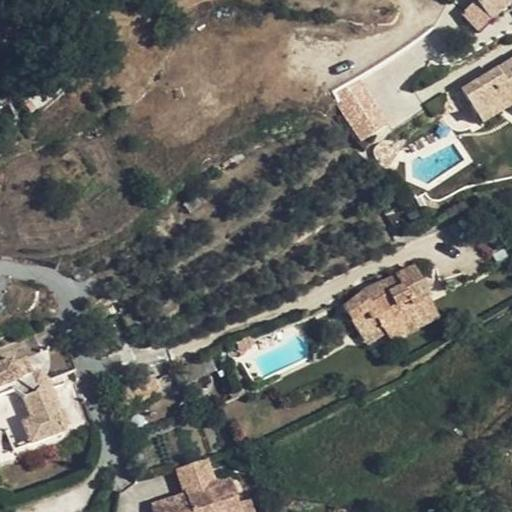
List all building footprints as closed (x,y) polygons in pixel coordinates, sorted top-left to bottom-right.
[(476,34),(511,1),(511,0),(481,0),(461,19),(476,34)] [(461,87),(447,95),(447,107),(436,118),(473,110),(483,125),(511,108),(511,65),(465,94),(461,87)] [(371,105),(350,119),(364,143),(386,130),(371,105)] [(99,149),(113,145),(108,125),(94,129),(99,149)] [(407,142),(384,142),(376,147),(374,161),(386,177),(407,142)] [(450,226),(459,243),(476,234),(467,218),(450,226)] [(476,234),(459,243),(465,252),(481,244),(476,234)] [(369,302),(365,294),(344,311),(367,347),(385,335),(390,343),(439,320),(413,270),(385,284),(378,300),(369,302)] [(385,284),(365,294),(369,302),(378,300),(385,284)] [(214,357),(200,364),(204,373),(219,367),(214,357)] [(0,393),(11,389),(30,376),(24,359),(10,363),(8,360),(0,363),(0,393)] [(42,375),(34,378),(39,386),(48,383),(42,375)] [(30,376),(11,389),(16,387),(28,418),(36,417),(44,438),(61,432),(54,413),(59,412),(48,383),(39,386),(34,378),(31,378),(30,376)] [(4,394),(0,396),(0,428),(5,432),(12,450),(44,438),(36,417),(28,418),(16,387),(11,389),(4,394)] [(185,493),(152,504),(154,511),(239,511),(236,502),(230,480),(214,485),(185,493)] [(252,511),(249,499),(236,502),(239,511),(252,511)]
